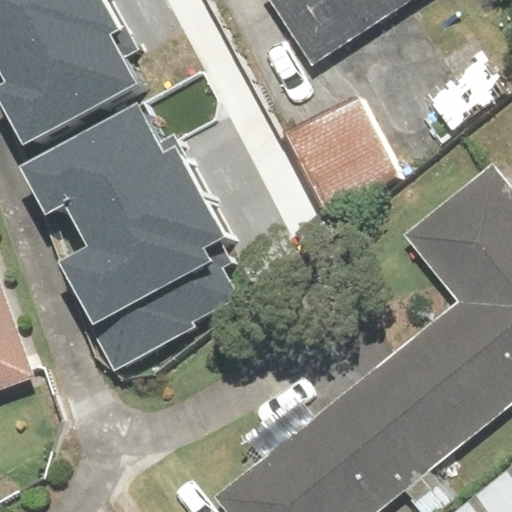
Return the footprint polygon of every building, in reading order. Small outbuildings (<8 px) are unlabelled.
[(15,87),(46,143),(156,82),(137,48),(153,39),(131,0),(0,0),(0,24),(30,78),(15,87)] [(278,0),(321,66),(422,0),(278,0)] [(511,77),(498,61),(442,110),(466,138),(511,97),(511,77)] [(116,247),(86,263),(117,319),(107,325),(126,360),(248,294),(222,247),(244,235),(197,148),(188,153),(160,101),(38,167),(67,220),(93,206),(116,247)] [(390,511),(511,406),(511,185),(501,172),(421,242),(475,304),(235,511),(390,511)] [(0,405),(52,389),(4,235),(0,236),(0,405)] [(511,511),(511,482),(475,511),(511,511)]
